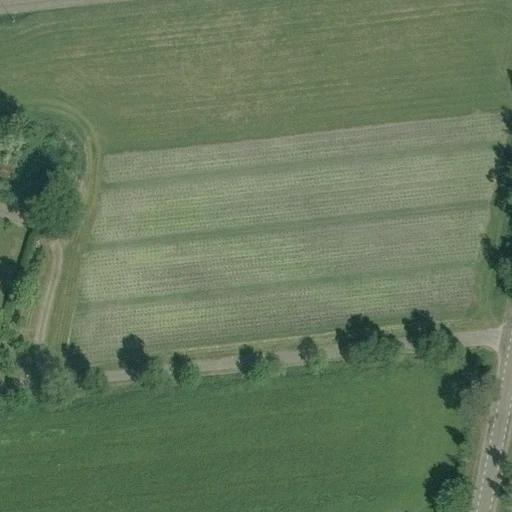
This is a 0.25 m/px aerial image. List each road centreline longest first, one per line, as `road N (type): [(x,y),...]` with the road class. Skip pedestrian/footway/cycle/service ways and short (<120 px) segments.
road 1 (unknown): [(511,344),(0,381)]
road 2 (tertiary): [(482,511),(511,364)]
